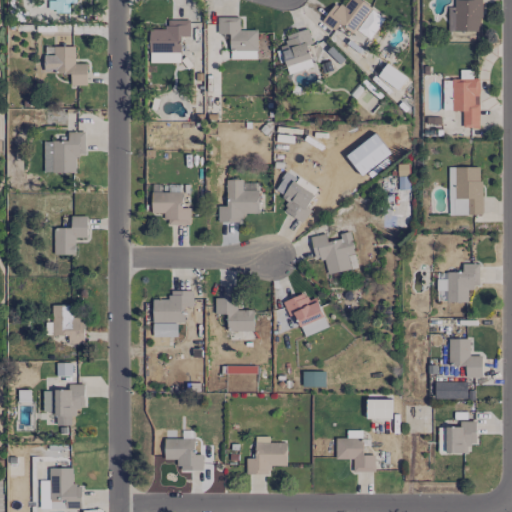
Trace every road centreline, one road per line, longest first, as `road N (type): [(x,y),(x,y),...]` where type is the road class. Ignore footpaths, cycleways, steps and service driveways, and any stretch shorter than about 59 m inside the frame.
road 1 (residential): [(511,13),(120,504)]
road 2 (residential): [(120,511),(118,0)]
road 3 (residential): [(118,258),(273,256)]
